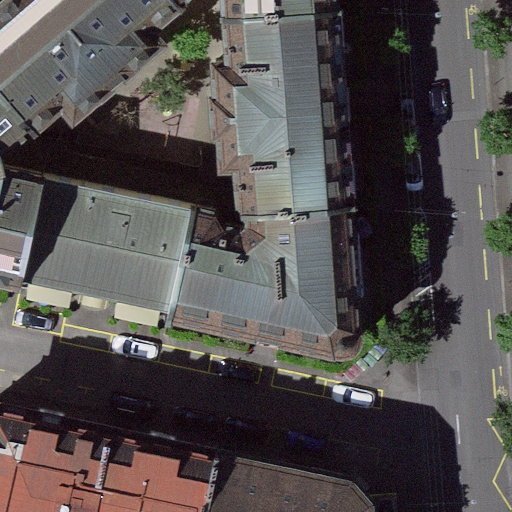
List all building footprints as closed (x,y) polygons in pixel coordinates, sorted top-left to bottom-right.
[(181,0),(0,0),(0,87),(34,129),(181,0)] [(237,0),(253,210),(368,203),(351,0),(237,0)] [(5,155),(34,129),(0,87),(0,273),(29,280),(47,187),(6,177),(5,155)] [(175,313),(195,222),(47,187),(29,280),(175,313)] [(378,324),(368,203),(253,210),(254,229),(246,234),(195,222),(175,313),(344,351),(378,324)] [(211,511),(229,426),(0,380),(0,511),(211,511)] [(387,511),(385,475),(366,453),(229,426),(211,511),(387,511)]
